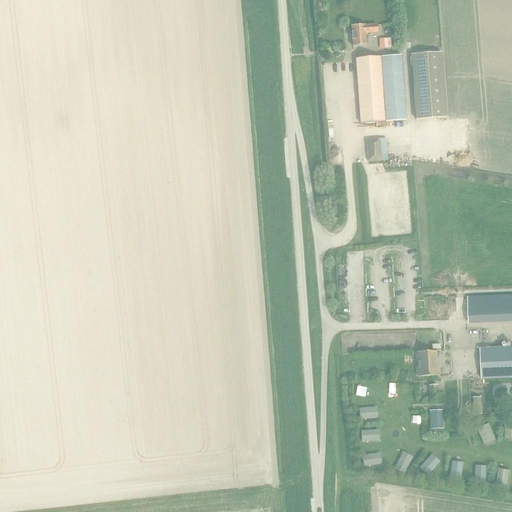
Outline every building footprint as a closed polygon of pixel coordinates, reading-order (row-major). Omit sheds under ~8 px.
[(364,25),(351,27),(352,46),(366,45),(365,33),(377,32),(376,25),(364,26),(364,25)] [(379,40),(380,49),(390,48),(389,39),(379,40)] [(446,118),(441,52),(411,55),(416,120),(446,118)] [(406,121),(401,64),(401,55),(355,59),(360,124),(384,122),(406,121)] [(387,160),(386,138),(366,140),(368,162),(387,160)] [(511,295),(468,297),(469,318),(511,315),(511,295)] [(471,331),(460,331),(460,344),(472,344),(471,331)] [(443,351),(443,340),(435,341),(435,351),(443,351)] [(511,347),(480,349),(481,379),(511,377),(511,347)] [(435,352),(417,352),(418,377),(437,376),(435,352)] [(437,385),(429,386),(429,401),(443,400),(443,394),(437,394),(437,385)] [(481,398),(472,398),(472,416),(481,416),(481,398)] [(440,411),(431,412),(432,429),(441,428),(440,411)] [(434,449),(423,460),(432,468),(442,457),(434,449)] [(453,456),(452,471),(463,472),(464,457),(453,456)] [(488,477),(489,460),(477,460),(477,476),(488,477)]
